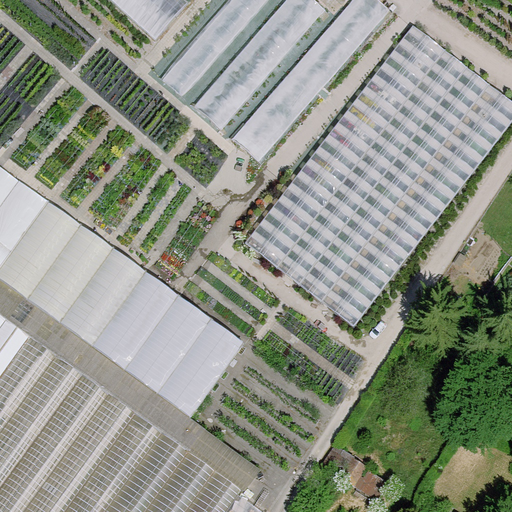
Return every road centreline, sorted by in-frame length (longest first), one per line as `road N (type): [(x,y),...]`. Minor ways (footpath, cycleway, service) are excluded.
road 1 (track): [(350,407),(511,156)]
road 2 (track): [(423,0),(255,198)]
road 3 (track): [(407,0),(511,77)]
